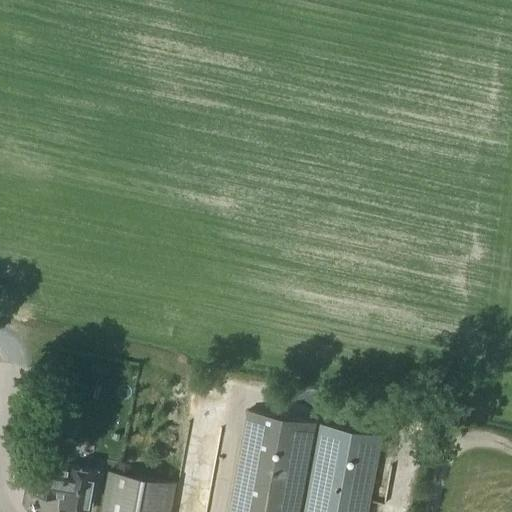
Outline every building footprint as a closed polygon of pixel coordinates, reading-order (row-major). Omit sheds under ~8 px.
[(174,511),(201,511),(215,422),(231,424),(238,380),(208,375),(202,419),(188,417),(174,511)] [(297,511),(312,421),(245,409),(228,511),(297,511)] [(365,511),(379,432),(318,422),(303,511),(365,511)] [(49,464),(45,486),(61,488),(58,506),(88,511),(94,471),(49,464)] [(107,471),(99,511),(168,511),(174,482),(107,471)]
